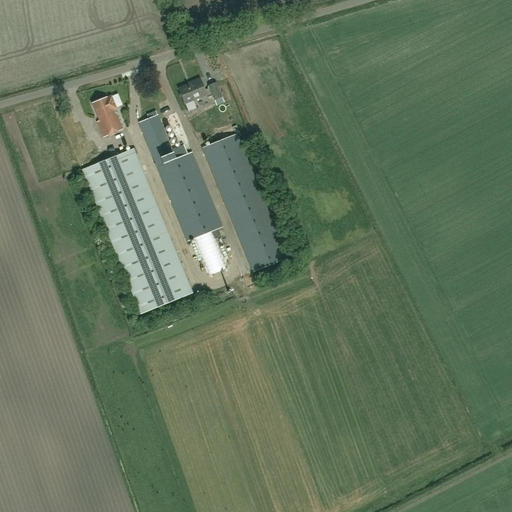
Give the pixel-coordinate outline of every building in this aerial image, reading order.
[(178,89),(184,104),(206,95),(199,79),(192,82),(192,83),(178,89)] [(224,102),(216,83),(208,86),(216,105),(224,102)] [(111,97),(107,98),(106,98),(92,104),(99,121),(96,122),(103,138),(122,130),(114,110),(116,109),(116,108),(122,106),(117,95),(111,97)] [(223,227),(192,152),(188,154),(184,144),(172,149),(158,115),(156,111),(147,115),(149,119),(139,123),(187,241),(223,227)] [(253,271),(287,257),(237,134),(203,148),(253,271)] [(141,315),(192,293),(134,149),(82,170),(141,315)]
